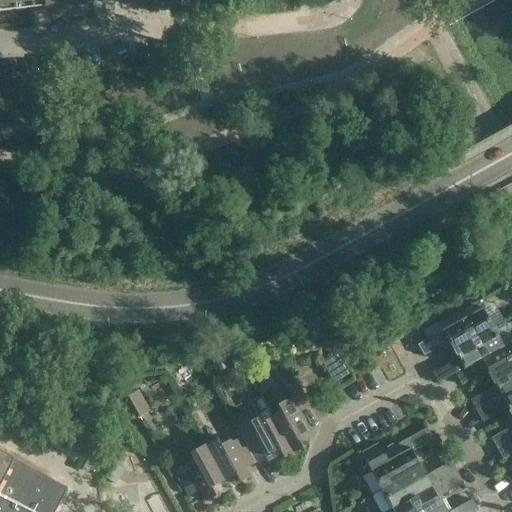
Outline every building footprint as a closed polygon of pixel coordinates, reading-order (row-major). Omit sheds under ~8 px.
[(0,0),(0,13),(14,12),(12,0),(0,0)] [(30,0),(12,0),(14,12),(32,10),(30,0)] [(50,8),(49,0),(30,0),(32,10),(50,8)] [(69,6),(67,0),(49,0),(50,8),(69,6)] [(448,340),(454,350),(493,328),(482,309),(442,331),(442,332),(417,346),(423,357),(445,345),(444,342),(448,340)] [(437,384),(454,375),(504,347),(511,342),(511,341),(503,346),(493,328),(454,350),(460,361),(455,363),(454,361),(431,373),(437,384)] [(511,342),(504,347),(454,375),(460,386),(483,374),(481,371),(486,368),(492,379),(511,367),(511,342)] [(261,346),(240,353),(245,368),(266,360),(261,346)] [(336,354),(321,363),(334,384),(348,375),(336,354)] [(469,401),(475,413),(511,392),(511,367),(492,379),(497,389),(493,392),(492,389),(469,401)] [(268,369),(254,376),(261,393),(275,387),(268,369)] [(271,417),(292,454),(301,449),(297,441),(309,434),(298,414),(309,407),(295,381),(284,387),(290,398),(276,406),(280,413),(271,417)] [(127,397),(139,418),(149,412),(138,391),(127,397)] [(507,406),(511,415),(511,392),(475,413),(481,424),(504,411),(502,408),(507,406)] [(283,459),(292,454),(271,417),(264,422),(260,415),(246,422),(251,432),(240,438),(255,464),(278,451),(283,459)] [(511,426),(490,439),(496,450),(511,441),(511,426)] [(381,490),(420,469),(411,452),(433,440),(426,428),(383,453),(378,444),(359,454),(368,470),(367,470),(369,472),(370,471),(381,490)] [(244,470),(255,464),(240,438),(230,444),(229,441),(220,446),(216,439),(203,446),(223,482),(234,476),(239,484),(249,478),(244,470)] [(511,441),(496,450),(502,461),(511,456),(511,441)] [(210,489),(223,482),(203,446),(190,454),(193,460),(174,471),(188,497),(199,491),(205,502),(215,497),(210,489)] [(54,511),(67,490),(12,461),(12,459),(0,453),(0,511),(54,511)] [(359,454),(354,457),(359,466),(364,463),(359,454)] [(420,469),(381,490),(373,495),(372,498),(380,511),(386,511),(391,509),(457,473),(450,462),(429,474),(431,477),(426,479),(420,469)] [(103,483),(114,489),(123,473),(112,467),(103,483)] [(463,484),(457,473),(391,509),(392,511),(431,511),(441,507),(435,496),(440,494),(441,496),(463,484)] [(477,511),(478,511),(472,500),(450,511),(444,511),(441,507),(431,511),(477,511)]
